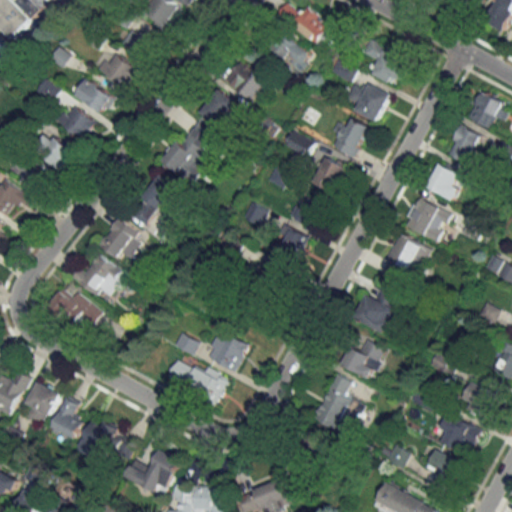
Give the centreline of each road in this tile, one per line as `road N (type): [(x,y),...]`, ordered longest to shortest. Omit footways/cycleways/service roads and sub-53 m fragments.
road 1 (residential): [(459,50),(259,417),(246,432),(222,438),(33,337),(14,305),(19,284),(241,0)]
road 2 (residential): [(511,79),(367,0)]
